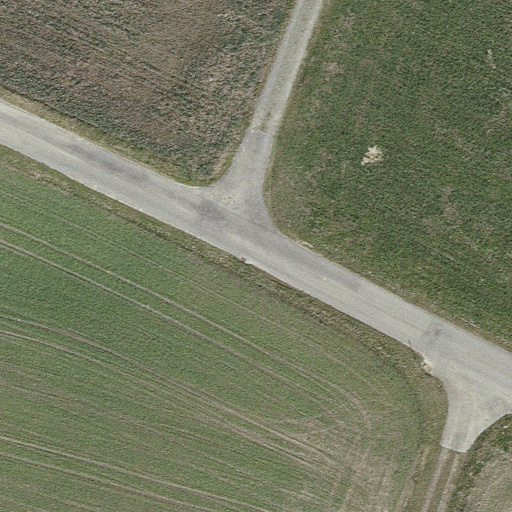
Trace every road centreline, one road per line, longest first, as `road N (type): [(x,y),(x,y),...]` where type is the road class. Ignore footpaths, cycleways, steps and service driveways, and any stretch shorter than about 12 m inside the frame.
road 1 (unclassified): [(0,121),(511,378)]
road 2 (track): [(224,231),(311,0)]
road 3 (track): [(484,364),(436,511)]
